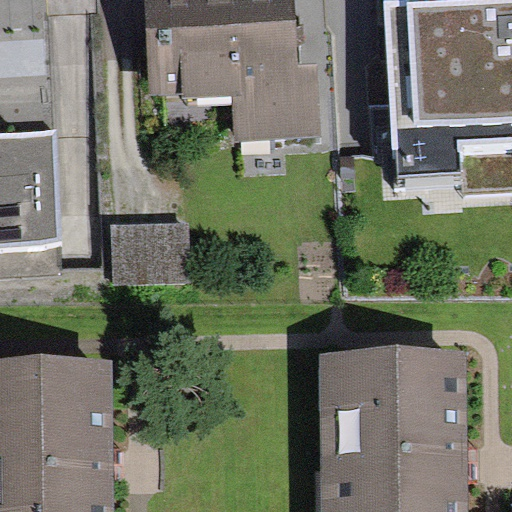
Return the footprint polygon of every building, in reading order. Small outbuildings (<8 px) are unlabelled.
[(234,97),(236,143),(336,141),(334,39),(301,40),(300,0),(150,0),(153,100),(234,97)] [(511,191),(511,0),(461,0),(382,4),(391,197),(511,191)] [(0,249),(53,248),(48,138),(0,139),(0,249)] [(107,232),(109,288),(183,286),(181,229),(107,232)] [(326,511),(468,511),(468,460),(466,349),(324,352),(326,511)] [(0,370),(0,511),(110,511),(110,473),(108,368),(0,370)]
